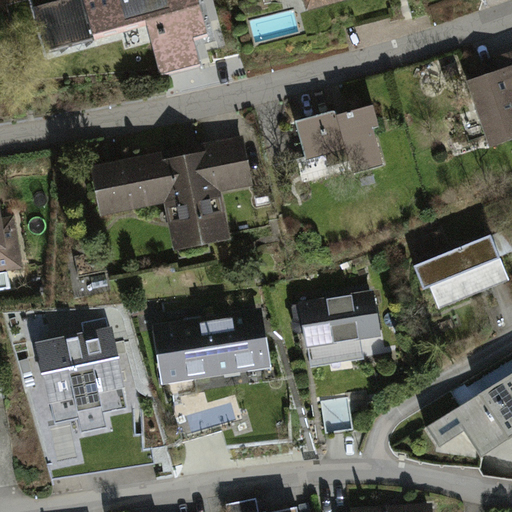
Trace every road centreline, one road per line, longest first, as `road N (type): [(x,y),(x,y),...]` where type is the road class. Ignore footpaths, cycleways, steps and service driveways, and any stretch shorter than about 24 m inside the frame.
road 1 (residential): [(0,139),(197,103),(511,15)]
road 2 (residential): [(16,511),(296,473),(384,470),(511,495)]
